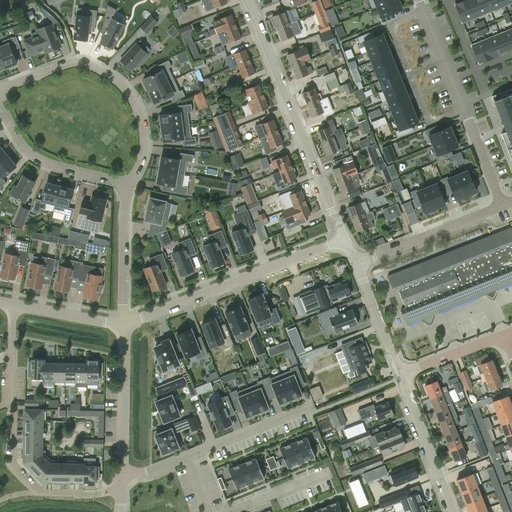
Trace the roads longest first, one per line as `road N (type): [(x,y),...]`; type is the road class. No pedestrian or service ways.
road 1 (residential): [(12,306),(11,466),(36,492),(100,494),(119,484)]
road 2 (residential): [(345,239),(246,0)]
road 3 (residential): [(123,327),(345,239)]
road 4 (residential): [(0,89),(75,62),(111,78),(134,102),(144,131),(127,184)]
road 5 (residential): [(500,207),(416,0)]
road 6 (residential): [(0,101),(23,151),(55,168),(127,184)]
road 7 (residential): [(119,484),(123,327)]
road 8 (residential): [(355,264),(500,207)]
road 9 (residential): [(453,511),(400,375)]
road 10 (residential): [(127,184),(123,327)]
road 11 (residential): [(187,456),(309,407)]
